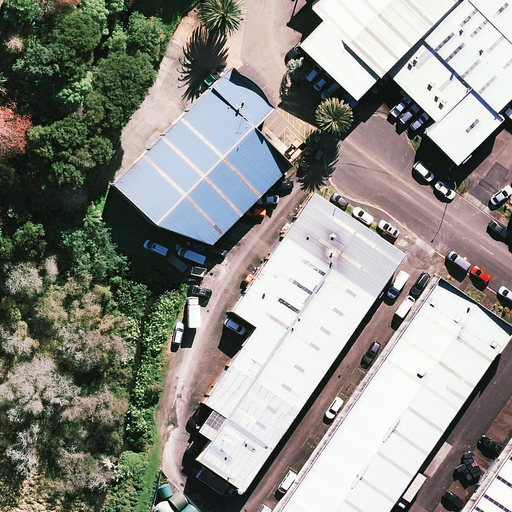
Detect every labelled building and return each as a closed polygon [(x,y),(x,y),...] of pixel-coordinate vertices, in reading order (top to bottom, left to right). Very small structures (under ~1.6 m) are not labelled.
[(296,48),(353,105),(384,74),(459,0),(320,0),(309,11),(321,24),(296,48)] [(511,0),(459,0),(384,74),(435,125),(424,136),(455,168),(503,121),(494,113),(511,94),(511,0)] [(268,102),(228,59),(114,166),(191,248),(290,156),(252,116),(268,102)] [(192,448),(241,480),(402,241),(313,181),(233,300),(254,314),(203,390),(222,403),(192,448)] [(377,511),(507,319),(435,270),(271,511),(377,511)] [(511,511),(511,431),(457,511),(511,511)]
